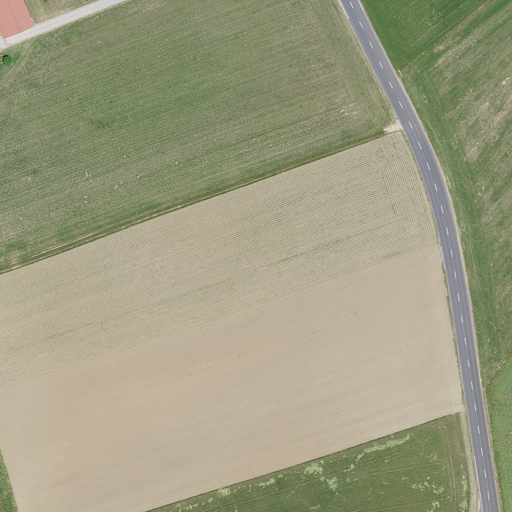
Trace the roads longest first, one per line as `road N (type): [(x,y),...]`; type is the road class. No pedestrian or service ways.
road 1 (tertiary): [(349,0),(435,185),(490,510)]
road 2 (unclassified): [(117,0),(0,46)]
